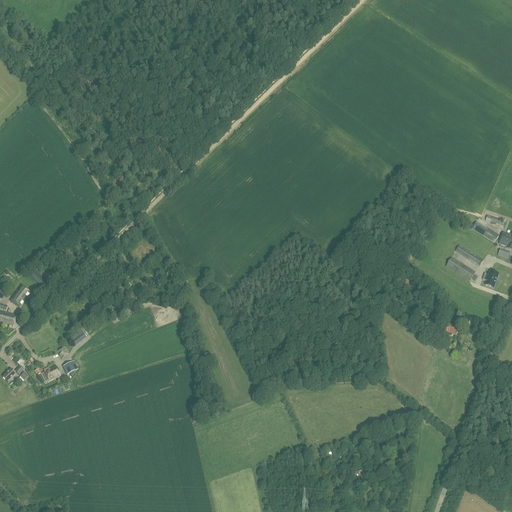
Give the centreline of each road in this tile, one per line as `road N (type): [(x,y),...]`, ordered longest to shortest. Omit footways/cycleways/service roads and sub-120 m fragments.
road 1 (track): [(364,0),(65,286)]
road 2 (unclassified): [(434,511),(511,298)]
